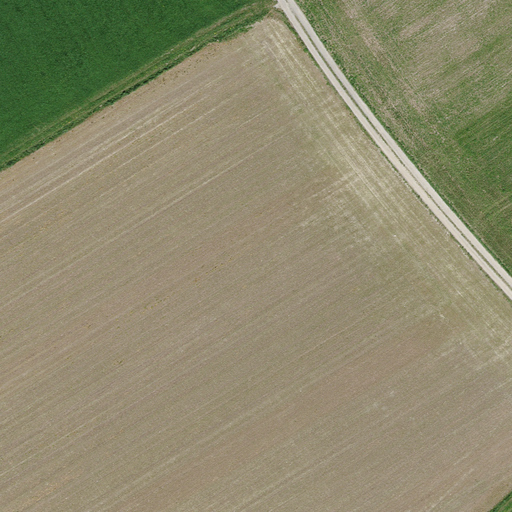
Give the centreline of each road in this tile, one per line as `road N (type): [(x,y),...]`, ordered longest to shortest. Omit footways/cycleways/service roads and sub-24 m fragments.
road 1 (track): [(511,286),(379,136),(282,0)]
road 2 (track): [(0,153),(252,0)]
